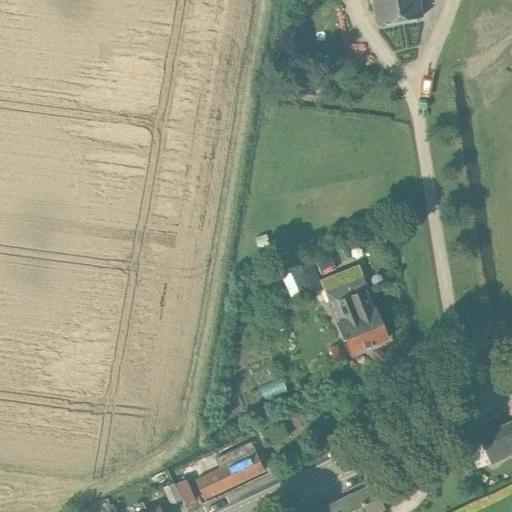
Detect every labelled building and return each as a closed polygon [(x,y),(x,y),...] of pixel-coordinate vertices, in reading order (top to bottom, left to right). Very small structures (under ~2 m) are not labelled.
[(371,0),(376,23),(421,15),(418,0),(371,0)] [(358,313),(370,345),(386,338),(374,307),(371,308),(364,290),(366,289),(357,265),(346,269),(350,281),(345,283),(357,313),(358,313)] [(321,279),(350,353),(370,345),(358,313),(357,313),(345,283),(350,281),(346,269),(321,279)] [(338,346),(329,349),(335,364),(343,360),(338,346)] [(344,419),(327,423),(330,436),(347,432),(344,419)] [(511,452),(511,420),(478,436),(490,462),(511,452)] [(265,445),(288,434),(282,422),(259,433),(265,445)] [(320,428),(310,432),(315,443),(325,439),(320,428)] [(169,471),(175,484),(184,505),(194,500),(187,484),(195,480),(204,498),(264,471),(250,442),(215,458),(214,459),(218,469),(211,472),(204,456),(179,468),(179,467),(169,471)] [(372,483),(326,504),(329,511),(383,511),(382,510),(384,509),(372,483)] [(126,511),(160,511),(158,506),(145,511),(140,501),(125,509),(126,511)]
